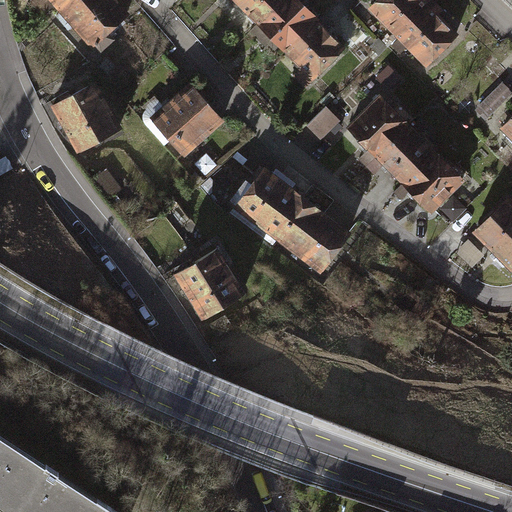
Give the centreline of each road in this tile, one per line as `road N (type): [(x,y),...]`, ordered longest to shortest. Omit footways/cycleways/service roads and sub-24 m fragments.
road 1 (primary): [(489,511),(245,423),(0,301)]
road 2 (residential): [(0,51),(18,114),(192,363),(257,511)]
